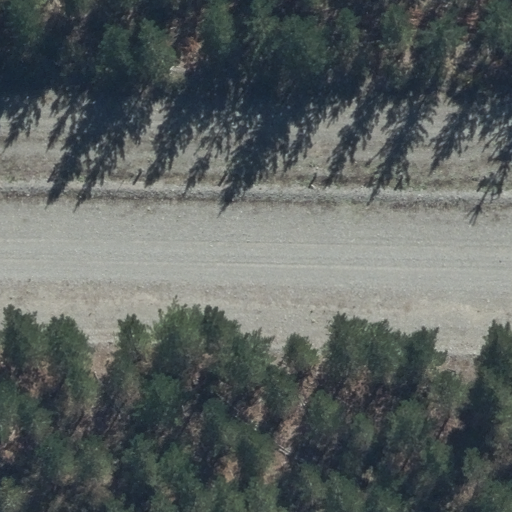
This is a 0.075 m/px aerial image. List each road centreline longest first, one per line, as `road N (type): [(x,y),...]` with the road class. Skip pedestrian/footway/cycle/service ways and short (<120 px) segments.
road 1 (track): [(0,122),(511,132)]
road 2 (unclassified): [(0,299),(511,308)]
